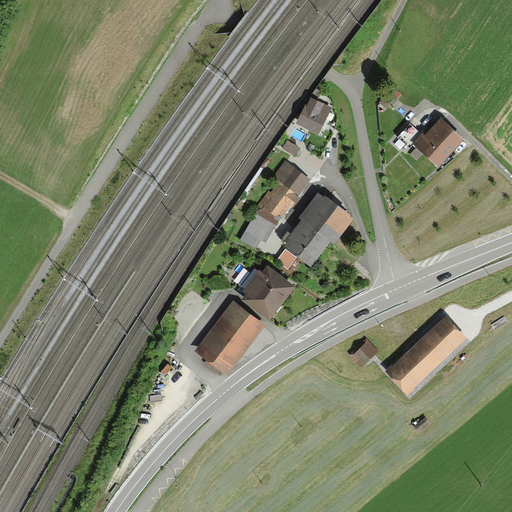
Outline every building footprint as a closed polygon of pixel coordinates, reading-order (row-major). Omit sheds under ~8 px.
[(309,102),(298,125),(318,135),(329,113),(309,102)] [(458,142),(440,124),(417,147),(436,165),(458,142)] [(294,157),(297,150),(287,144),(283,151),(294,157)] [(289,169),(255,213),(272,226),(305,182),(289,169)] [(319,201),(286,248),(313,267),(346,221),(319,201)] [(239,291),(270,315),(297,279),(265,256),(239,291)] [(199,343),(230,367),(268,317),(237,296),(199,343)] [(405,357),(388,373),(407,394),(463,341),(443,320),(415,347),(403,334),(393,344),(405,357)] [(354,357),(362,365),(375,353),(366,345),(354,357)] [(366,380),(356,390),(368,402),(378,392),(366,380)] [(423,420),(413,429),(418,435),(428,426),(423,420)]
